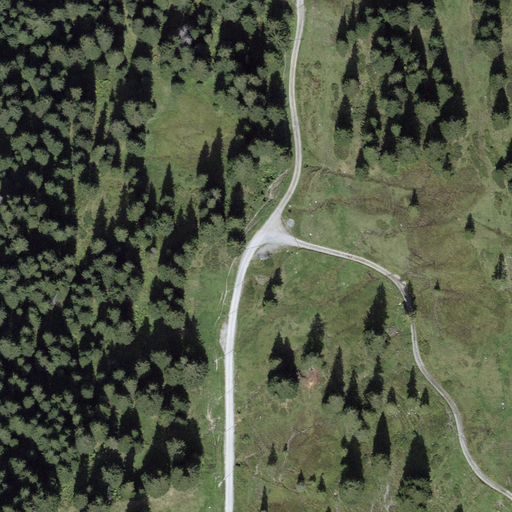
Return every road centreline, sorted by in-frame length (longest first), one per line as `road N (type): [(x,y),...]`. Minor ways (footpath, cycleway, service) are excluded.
road 1 (track): [(511,500),(471,460),(451,399),(423,366),(398,280),(355,255),(268,227)]
road 2 (track): [(226,511),(232,312),(249,251),(268,227)]
road 3 (track): [(268,227),(301,168),(296,80),(309,0)]
